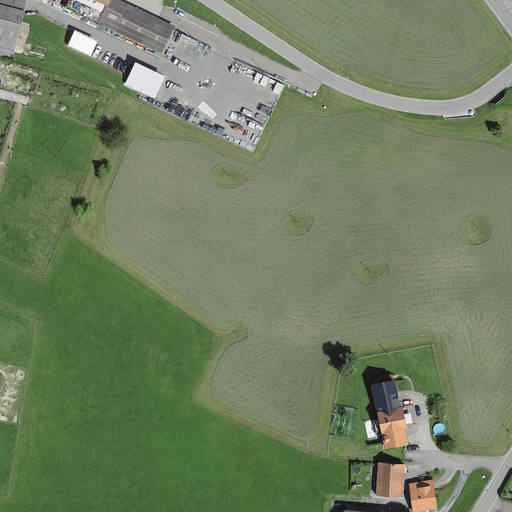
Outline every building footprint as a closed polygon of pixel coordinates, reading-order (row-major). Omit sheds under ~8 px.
[(22,0),(0,0),(0,53),(6,55),(22,0)] [(66,0),(63,6),(158,54),(173,25),(122,0),(66,0)] [(144,92),(154,70),(139,63),(128,84),(144,92)] [(397,379),(371,385),(386,450),(408,445),(405,430),(408,430),(397,379)] [(405,465),(379,463),(376,495),(403,497),(405,465)] [(433,480),(409,484),(412,511),(418,511),(437,509),(433,480)]
